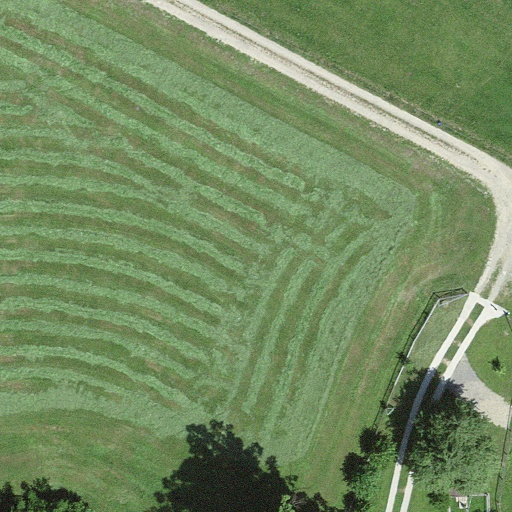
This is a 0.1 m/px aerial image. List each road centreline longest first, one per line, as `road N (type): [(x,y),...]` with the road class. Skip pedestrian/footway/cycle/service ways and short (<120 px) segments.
road 1 (track): [(169,0),(511,182)]
road 2 (track): [(511,219),(489,288),(424,399),(396,511)]
